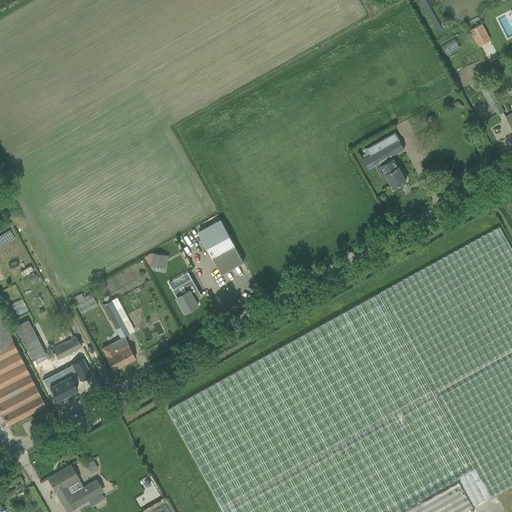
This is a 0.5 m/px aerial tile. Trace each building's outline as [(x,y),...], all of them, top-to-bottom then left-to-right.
[(482,23),(469,30),(478,47),(491,41),(482,23)] [(454,38),(442,46),(446,53),(458,45),(454,38)] [(491,107),(492,106),(497,115),(503,112),(489,86),(481,90),(491,107)] [(362,138),(390,123),(385,113),(357,128),(362,138)] [(381,176),(386,174),(394,188),(395,187),(396,188),(400,186),(399,185),(400,184),(406,181),(398,167),(393,159),(393,158),(392,156),(404,149),(399,138),(395,132),(367,148),(370,154),(367,156),(363,158),(369,169),(380,162),(381,164),(376,167),(381,176)] [(197,231),(211,257),(215,264),(220,275),(234,268),(244,263),(235,245),(221,219),(197,231)] [(511,248),(500,226),(168,409),(224,511),(398,511),(400,511),(463,511),(496,494),(511,484),(511,248)] [(153,254),(151,265),(161,267),(163,255),(153,254)] [(31,266),(20,271),(22,276),(33,270),(31,266)] [(32,284),(40,280),(37,274),(34,275),(30,277),(29,277),(32,284)] [(195,298),(202,295),(193,279),(174,289),(178,297),(186,312),(199,305),(195,298)] [(91,293),(83,297),(81,293),(73,297),(80,312),(97,304),(91,293)] [(17,314),(27,308),(21,298),(11,303),(17,314)] [(120,338),(133,331),(123,310),(119,312),(112,299),(102,304),(120,338)] [(0,409),(7,424),(45,405),(0,315),(0,409)] [(75,335),(52,347),(58,359),(82,347),(75,335)] [(101,347),(113,370),(135,358),(126,342),(117,347),(119,350),(116,352),(110,342),(101,347)] [(42,379),(47,388),(49,387),(56,399),(77,388),(74,382),(80,379),(80,380),(90,375),(82,358),(72,363),(72,364),(42,379)] [(86,464),(91,473),(99,468),(93,460),(86,464)] [(71,494),(67,486),(79,479),(70,465),(48,478),(56,492),(67,511),(77,505),(76,505),(101,490),(95,480),(71,494)]
